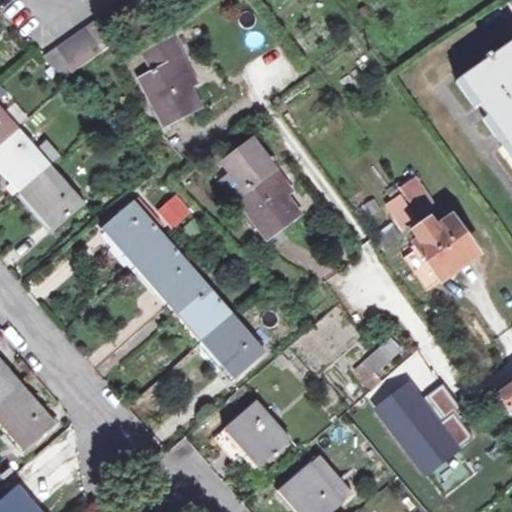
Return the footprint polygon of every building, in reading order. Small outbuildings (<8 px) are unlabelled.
[(127,0),(42,60),(63,81),(178,0),(127,0)] [(176,63),(183,60),(174,41),(144,56),(154,75),(141,82),(166,126),(200,109),(190,89),(176,63)] [(511,43),(461,80),(511,151),(511,43)] [(176,63),(190,89),(197,85),(183,60),(176,63)] [(31,184),(64,223),(84,205),(49,165),(58,157),(47,144),(38,153),(0,109),(0,169),(21,193),(31,184)] [(285,199),(268,176),(274,172),(253,144),(224,165),(233,176),(221,185),(234,201),(238,199),(268,239),(298,216),(285,199)] [(274,172),(268,176),(285,199),(291,195),(274,172)] [(415,179),(382,201),(402,231),(435,209),(415,179)] [(54,231),(64,223),(31,184),(21,193),(54,231)] [(175,194),(155,212),(172,231),(192,212),(175,194)] [(132,204),(114,220),(146,259),(137,267),(133,271),(149,289),(153,285),(162,278),(169,286),(160,293),(204,345),(235,381),(264,356),(232,319),(157,233),(162,229),(147,212),(142,215),(132,204)] [(105,228),(137,267),(146,259),(114,220),(105,228)] [(437,233),(430,223),(425,227),(414,234),(421,244),(416,248),(440,284),(478,258),(453,222),(437,233)] [(378,243),(385,253),(401,241),(394,231),(378,243)] [(53,260),(27,285),(42,300),(68,275),(53,260)] [(162,278),(153,285),(160,293),(169,286),(162,278)] [(370,393),(382,383),(376,375),(402,353),(391,340),(353,372),(370,393)] [(0,428),(5,434),(9,430),(26,450),(55,424),(0,360),(0,428)] [(510,415),(511,413),(511,382),(495,395),(510,415)] [(409,387),(381,409),(426,466),(465,434),(449,414),(457,408),(441,388),(422,404),(409,387)] [(252,458),(261,468),(290,443),(255,406),(228,431),(252,458)] [(252,458),(228,431),(227,430),(216,439),(242,468),(252,458)] [(320,457),(290,483),(307,502),(298,510),(299,511),(332,511),(353,494),(320,457)] [(281,491),(298,510),(307,502),(290,483),(281,491)] [(0,502),(0,511),(40,511),(18,486),(0,502)]
